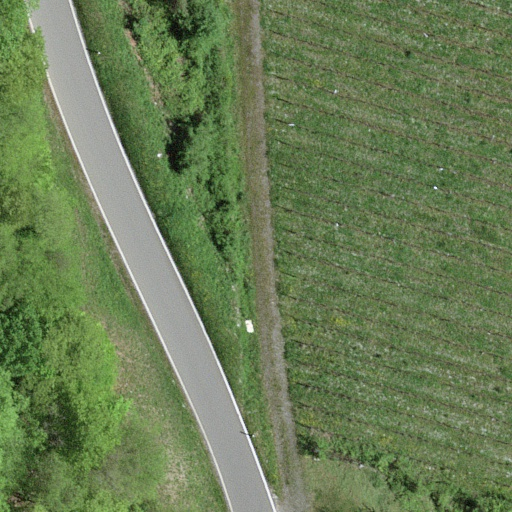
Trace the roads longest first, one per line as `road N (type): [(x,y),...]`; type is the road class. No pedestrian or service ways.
road 1 (tertiary): [(252,511),(83,113),(47,0)]
road 2 (track): [(245,0),(260,261),(293,511)]
